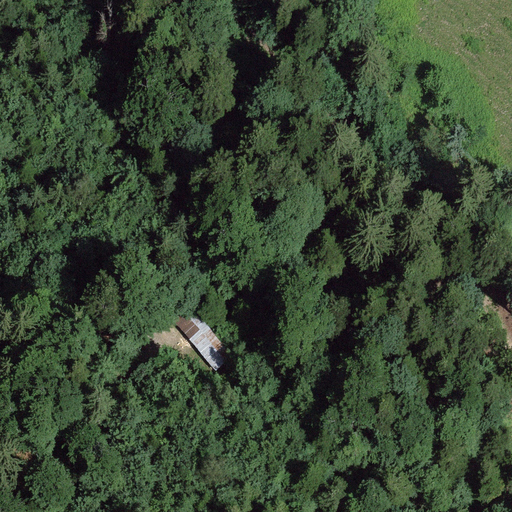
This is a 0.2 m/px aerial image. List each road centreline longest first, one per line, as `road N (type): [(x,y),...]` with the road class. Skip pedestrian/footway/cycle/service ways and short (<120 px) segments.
road 1 (track): [(216,0),(451,246),(511,359)]
road 2 (track): [(0,328),(158,327)]
